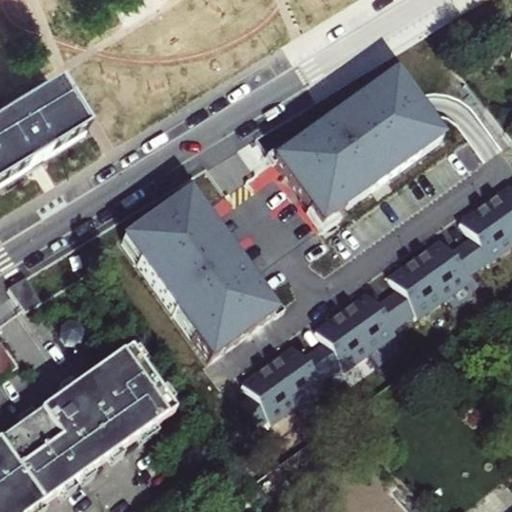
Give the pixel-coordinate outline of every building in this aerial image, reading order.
[(453,74),(419,88),(427,106),(461,91),(453,74)] [(321,229),(439,144),(415,111),(391,78),(270,162),(321,229)] [(82,140),(54,96),(0,128),(0,190),(31,171),(42,164),(82,140)] [(489,278),(511,261),(511,195),(458,235),(489,278)] [(208,367),(274,320),(186,197),(119,244),(208,367)] [(412,333),(475,288),(444,244),(381,289),(412,333)] [(42,304),(26,278),(8,290),(23,316),(42,304)] [(338,386),(401,341),(370,298),(307,343),(338,386)] [(15,371),(0,349),(0,378),(1,381),(14,372),(15,371)] [(263,440),(325,395),(294,351),(231,397),(263,440)] [(35,511),(171,417),(127,355),(0,444),(0,511),(35,511)]
